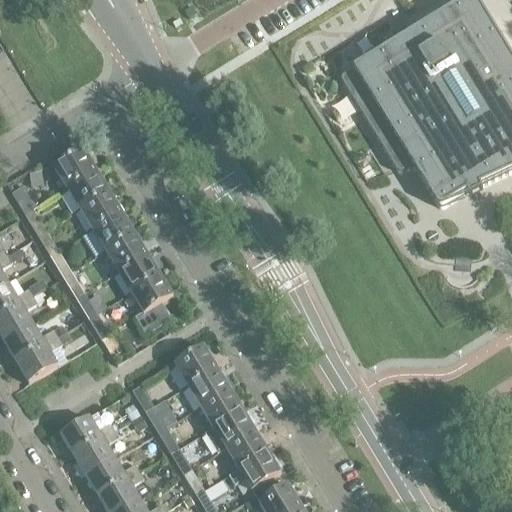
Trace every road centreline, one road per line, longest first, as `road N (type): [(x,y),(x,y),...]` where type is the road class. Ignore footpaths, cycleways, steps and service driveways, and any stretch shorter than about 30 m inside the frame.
road 1 (residential): [(359,511),(99,101)]
road 2 (tertiary): [(398,461),(149,70)]
road 3 (residential): [(149,70),(269,0)]
road 4 (unclassified): [(511,391),(398,461)]
